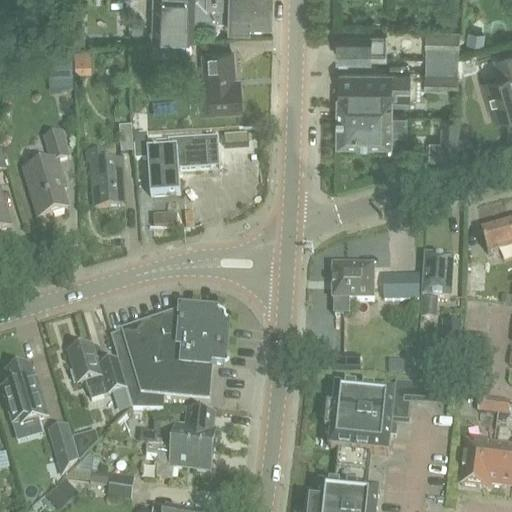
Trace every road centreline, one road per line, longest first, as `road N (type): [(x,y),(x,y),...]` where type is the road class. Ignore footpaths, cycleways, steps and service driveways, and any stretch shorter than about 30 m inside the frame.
road 1 (secondary): [(0,317),(172,267),(287,265)]
road 2 (secondary): [(262,511),(287,265)]
road 3 (residential): [(289,221),(511,164)]
road 4 (secondary): [(289,221),(296,0)]
